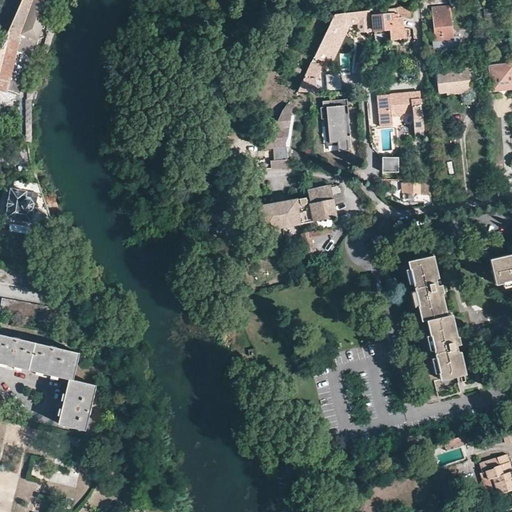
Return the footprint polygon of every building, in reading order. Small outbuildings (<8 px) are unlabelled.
[(0,48),(0,83),(7,86),(7,89),(22,94),(53,0),(21,0),(1,46),(0,48)] [(391,8),(378,9),(371,10),(374,31),(387,29),(389,41),(401,40),(401,39),(405,38),(404,32),(403,29),(401,19),(412,18),(411,6),(397,7),(391,8)] [(454,41),(451,9),(432,10),(435,43),(433,43),(434,53),(459,51),(459,41),(454,41)] [(368,31),(366,11),(336,15),(314,58),(326,64),(347,24),(358,23),(359,30),(359,32),(368,31)] [(350,31),(359,30),(358,23),(347,24),(326,64),(331,67),(350,31)] [(481,64),(480,57),(464,59),(465,66),(467,65),(481,64)] [(322,66),(312,62),(304,78),(319,78),(322,66)] [(511,87),(511,63),(487,67),(490,90),(511,87)] [(481,64),(467,65),(468,68),(470,85),(483,83),(481,64)] [(470,85),(468,68),(437,71),(439,91),(448,91),(448,93),(470,91),(470,85)] [(420,90),(377,95),(380,126),(393,125),(392,115),(402,114),(402,112),(412,111),(414,130),(423,130),(421,102),(420,90)] [(348,135),(345,103),(340,104),(340,99),(323,101),(323,107),(321,107),(322,120),(328,120),(330,144),(339,144),(340,153),(349,152),(349,148),(352,147),(351,135),(348,135)] [(281,114),(264,148),(272,147),(286,146),(288,146),(288,137),(291,137),(290,113),(293,108),(287,105),(281,114)] [(287,159),(286,146),(272,147),(273,160),(287,159)] [(270,168),(289,168),(289,159),(287,159),(273,160),(270,160),(270,168)] [(394,165),(387,165),(387,162),(381,162),(381,165),(381,175),(394,176),(394,165)] [(355,180),(368,179),(366,163),(353,165),(355,180)] [(430,180),(428,180),(422,180),(422,182),(401,182),(403,202),(425,202),(426,205),(432,204),(430,180)] [(257,206),(261,231),(300,224),(335,217),(331,192),(329,186),(306,190),(307,196),(305,197),(305,198),(298,199),(298,198),(257,206)] [(25,190),(11,188),(7,216),(31,220),(33,208),(31,207),(32,205),(33,203),(33,202),(32,200),(31,198),(29,198),(26,198),(25,199),(25,190)] [(333,233),(332,228),(302,233),(305,252),(308,252),(308,258),(315,257),(311,237),(333,233)] [(511,255),(511,254),(490,259),(495,283),(511,278),(511,255)] [(441,378),(464,372),(458,351),(457,352),(454,344),(460,342),(457,334),(456,335),(450,314),(446,314),(441,292),(443,292),(441,285),(437,286),(435,277),(437,276),(432,255),(409,260),(422,320),(427,319),(441,378)] [(0,282),(62,294),(65,279),(0,267),(0,282)] [(65,310),(2,298),(0,305),(0,312),(63,324),(65,310)] [(72,378),(78,353),(0,334),(0,361),(32,370),(51,374),(69,378),(66,394),(58,422),(85,429),(95,385),(72,379),(72,378)] [(472,443),(469,434),(442,443),(444,451),(471,443),(472,443)] [(497,495),(511,490),(511,472),(506,454),(479,464),(482,473),(485,472),(488,481),(493,480),(497,495)] [(41,477),(45,467),(36,464),(32,474),(41,477)]
